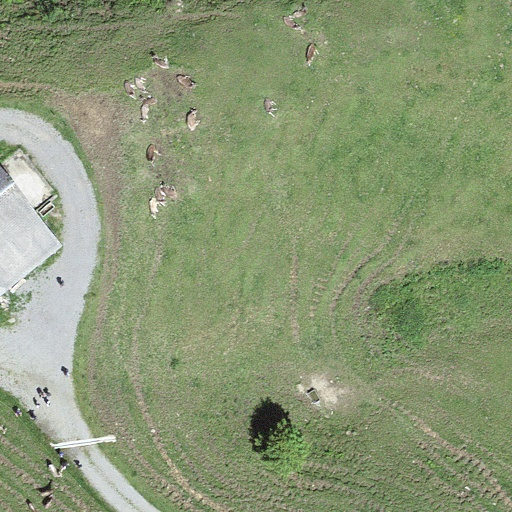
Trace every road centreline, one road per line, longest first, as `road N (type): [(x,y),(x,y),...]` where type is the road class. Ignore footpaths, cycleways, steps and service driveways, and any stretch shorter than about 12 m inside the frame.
road 1 (track): [(19,125),(58,158),(79,199),(61,373)]
road 2 (track): [(61,373),(64,418),(114,493),(138,511)]
